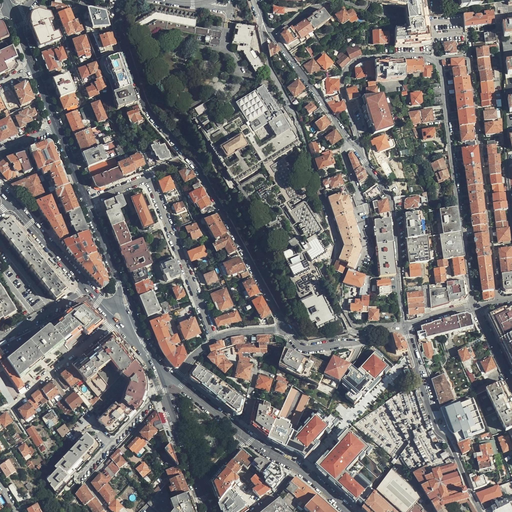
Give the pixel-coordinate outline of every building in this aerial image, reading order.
[(405,7),(374,0),(365,0),(384,4),(404,8),(405,17),(406,17),(405,7)] [(374,0),(405,7),(406,17),(407,21),(417,19),(426,18),(423,0),(374,0)] [(55,7),(59,14),(67,10),(68,5),(60,4),(53,3),(52,3),(52,6),(55,7)] [(197,13),(153,5),(152,6),(145,11),(133,18),(139,28),(141,32),(140,33),(140,32),(138,33),(142,40),(144,39),(143,38),(145,37),(145,38),(158,30),(193,37),(191,44),(204,46),(204,45),(207,45),(207,47),(217,49),(220,33),(206,30),(194,28),(197,13)] [(281,8),(273,5),(273,12),(275,12),(275,14),(284,15),(284,9),(281,8)] [(63,25),(71,22),(74,21),(70,9),(67,10),(59,14),(63,25)] [(312,16),(305,20),(312,31),(328,19),(321,9),(315,14),(314,13),(311,15),(312,16)] [(348,19),(354,15),(351,10),(346,13),(345,11),(343,12),(342,11),(341,11),(340,9),(335,13),(336,15),(335,16),(338,21),(340,24),(341,24),(342,25),(348,21),(348,19)] [(108,27),(105,13),(90,10),(86,10),(91,29),(108,27)] [(32,32),(38,47),(60,39),(57,32),(53,33),(49,21),(52,19),(50,13),(41,12),(38,11),(32,13),(31,15),(30,19),(29,22),(30,25),(32,32)] [(463,16),(464,28),(494,25),(493,13),(483,14),(483,16),(484,16),(485,19),(481,19),(481,17),(480,17),(476,17),(475,17),(476,20),(472,20),(472,17),(473,17),(473,15),(463,16)] [(290,26),(303,18),(302,15),(292,22),(289,24),(290,26)] [(417,19),(407,21),(407,27),(393,28),(393,47),(423,44),(430,43),(427,18),(426,18),(417,19)] [(74,21),(71,22),(75,33),(83,30),(79,19),(74,21)] [(312,31),(305,20),(292,29),(294,32),(300,40),(312,31)] [(75,33),(71,22),(63,25),(67,36),(75,33)] [(511,36),(511,23),(502,26),(504,38),(511,36)] [(251,45),(254,28),(235,25),(232,45),(237,46),(236,52),(240,53),(240,52),(243,53),(242,55),(254,74),(262,69),(251,50),(250,49),(250,48),(251,48),(251,45)] [(292,29),(291,27),(287,30),(285,27),(279,31),(278,32),(287,45),(296,39),(295,37),(295,36),(293,33),(294,32),(292,29)] [(99,37),(97,31),(91,32),(100,55),(105,54),(103,49),(115,45),(111,34),(99,37)] [(387,43),(386,33),(377,34),(377,32),(372,32),(373,45),(383,45),(383,43),(387,43)] [(476,48),(487,46),(487,43),(496,42),(495,33),(484,35),(484,42),(472,44),(472,48),(476,48)] [(88,49),(89,49),(85,37),(72,41),(76,53),(88,49)] [(456,54),(455,43),(444,44),(445,52),(449,52),(450,54),(456,54)] [(268,46),(270,57),(274,53),(275,54),(279,51),(276,46),(274,47),(271,44),(268,46)] [(496,47),(496,46),(496,45),(487,46),(476,48),(476,55),(477,61),(489,59),(487,48),(496,47)] [(15,58),(11,48),(0,53),(0,74),(8,71),(3,64),(15,58)] [(350,59),(352,59),(359,56),(360,56),(358,48),(351,51),(350,48),(346,50),(350,59)] [(53,50),(41,54),(49,73),(57,70),(61,68),(58,61),(65,59),(61,49),(54,52),(53,50)] [(90,56),(88,49),(76,53),(78,58),(81,56),(82,59),(90,56)] [(131,86),(120,53),(110,57),(104,60),(103,62),(103,63),(103,65),(107,72),(108,74),(110,74),(111,74),(113,78),(112,79),(114,84),(114,85),(117,91),(131,86)] [(332,65),(324,56),(317,62),(324,71),(332,65)] [(342,68),(346,65),(349,62),(348,60),(344,56),(337,63),(342,68)] [(489,67),(489,59),(477,61),(478,67),(478,71),(478,73),(479,73),(490,71),(489,67)] [(463,62),(463,60),(451,61),(451,62),(451,66),(452,70),(454,70),(463,69),(463,62)] [(310,74),(319,69),(312,61),(304,66),(310,74)] [(375,80),(403,80),(403,74),(403,62),(403,61),(373,62),(373,63),(374,77),(375,80)] [(403,62),(403,74),(412,73),(422,72),(422,67),(422,63),(403,62)] [(97,79),(101,77),(96,63),(86,67),(78,70),(82,79),(83,78),(84,79),(86,78),(86,77),(95,74),(97,79)] [(355,66),(352,69),(355,71),(356,78),(365,77),(364,63),(360,64),(357,64),(355,66)] [(364,63),(365,77),(374,77),(373,63),(364,63)] [(422,72),(422,77),(429,77),(429,71),(431,71),(431,67),(422,67),(422,72)] [(337,76),(340,76),(341,73),(336,68),(332,71),(337,76)] [(467,69),(463,69),(454,70),(454,74),(455,80),(465,79),(466,79),(468,78),(468,72),(467,69)] [(491,71),(490,71),(479,73),(480,84),(492,82),(491,71)] [(56,91),(59,99),(73,93),(74,93),(67,74),(53,80),(52,80),(56,91)] [(97,81),(94,83),(97,92),(106,88),(101,77),(97,79),(96,79),(97,81)] [(339,87),(339,80),(330,80),(330,79),(326,79),(325,88),(327,88),(327,94),(332,94),(332,91),(338,91),(339,87)] [(455,90),(456,96),(471,93),(470,86),(467,84),(466,84),(466,79),(465,79),(455,80),(454,80),(455,86),(455,90)] [(294,96),(295,96),(304,89),(300,84),(298,81),(290,87),(288,88),(294,96)] [(482,95),(494,93),(494,91),(493,90),(492,82),(480,84),(481,88),(482,95)] [(97,92),(94,83),(90,84),(91,87),(85,90),(89,98),(99,94),(97,92)] [(365,89),(366,97),(376,96),(375,88),(375,83),(367,83),(368,88),(371,88),(371,89),(365,89)] [(33,101),(26,85),(24,84),(14,89),(21,106),(33,101)] [(136,102),(131,86),(117,91),(113,93),(116,102),(115,103),(118,108),(124,106),(124,107),(136,102)] [(193,111),(188,114),(200,133),(199,134),(200,136),(202,135),(233,186),(250,214),(253,212),(277,251),(287,246),(288,249),(279,254),(291,279),(299,293),(302,291),(303,293),(303,294),(309,291),(311,295),(297,301),(309,325),(314,322),(315,324),(314,325),(316,330),(335,321),(332,316),(331,316),(330,314),(331,313),(322,295),(316,298),(315,296),(316,295),(315,293),(314,293),(313,290),(314,290),(313,289),(312,289),(311,288),(317,285),(314,277),(315,276),(316,277),(318,276),(314,268),(307,271),(306,269),(307,268),(301,255),(303,254),(310,264),(325,255),(314,238),(316,236),(317,237),(322,234),(304,203),(294,209),(294,210),(291,212),(287,206),(291,204),(292,207),(306,198),(283,160),(281,161),(275,165),(273,162),(299,146),(264,87),(235,105),(240,114),(225,123),(224,122),(220,125),(220,126),(218,127),(210,113),(209,113),(204,104),(194,110),(198,117),(196,118),(193,111)] [(440,87),(432,88),(433,96),(441,94),(440,87)] [(287,89),(285,90),(293,107),(299,103),(296,97),(294,98),(287,89)] [(346,91),(349,101),(357,98),(355,89),(346,91)] [(73,93),(59,99),(61,104),(63,109),(76,104),(73,93)] [(421,102),(419,93),(410,95),(411,104),(411,106),(417,105),(417,104),(420,104),(421,102)] [(458,118),(460,128),(472,126),(475,126),(473,113),(473,110),(471,98),(471,93),(456,96),(457,104),(458,112),(458,118)] [(481,99),(481,103),(495,101),(494,93),(482,95),(480,95),(481,99)] [(376,134),(380,132),(391,129),(387,116),(389,116),(386,107),(384,108),(379,95),(376,96),(366,97),(363,97),(366,106),(364,107),(370,124),(371,127),(373,126),(376,134)] [(434,106),(442,105),(441,97),(433,99),(434,106)] [(105,119),(98,101),(91,105),(97,122),(105,119)] [(339,112),(345,111),(342,102),(334,105),(334,102),(326,104),(334,114),(339,112)] [(315,109),(312,105),(311,106),(310,104),(304,108),(308,114),(315,109)] [(138,106),(138,105),(137,106),(131,108),(132,111),(126,114),(130,125),(141,121),(137,110),(139,109),(138,106)] [(22,113),(27,124),(31,122),(30,119),(35,116),(35,115),(34,111),(28,113),(27,111),(29,110),(27,106),(21,109),(22,113)] [(316,116),(323,112),(319,107),(313,112),(316,116)] [(370,124),(364,107),(361,108),(368,128),(370,127),(371,127),(370,124)] [(494,111),(493,108),(485,109),(486,119),(494,118),(494,111)] [(141,122),(146,120),(143,115),(139,109),(137,110),(141,121),(141,122)] [(410,123),(411,124),(419,123),(418,112),(410,113),(410,109),(406,110),(410,123)] [(432,121),(430,110),(421,112),(422,123),(432,121)] [(76,111),(66,115),(70,127),(74,135),(84,131),(76,111)] [(24,125),(27,124),(22,113),(18,114),(19,116),(15,118),(20,129),(25,127),(24,125)] [(315,123),(320,131),(329,124),(325,118),(324,116),(315,123)] [(0,122),(0,124),(7,138),(16,134),(8,119),(0,122)] [(485,136),(501,134),(500,123),(494,124),(484,125),(485,129),(485,136)] [(472,126),(460,128),(461,135),(461,142),(466,142),(466,147),(472,146),(476,145),(476,140),(474,141),(473,134),(472,126)] [(81,154),(97,147),(90,129),(84,131),(74,135),(80,151),(81,154)] [(433,138),(432,133),(433,133),(433,129),(422,130),(423,139),(433,138)] [(322,135),(324,138),(325,138),(327,140),(328,140),(332,145),(340,139),(334,132),(329,135),(327,131),(322,135)] [(394,146),(392,141),(385,143),(383,137),(374,140),(377,151),(387,148),(389,149),(393,148),(394,146)] [(27,150),(27,152),(27,154),(35,173),(37,172),(58,164),(51,145),(45,143),(27,150)] [(170,158),(167,151),(164,144),(159,146),(158,143),(151,146),(152,151),(153,151),(156,157),(157,156),(158,160),(161,161),(165,159),(166,160),(170,158)] [(308,145),(312,156),(318,154),(317,152),(321,150),(319,143),(315,145),(314,143),(308,145)] [(488,157),(496,156),(494,146),(487,146),(486,147),(486,148),(487,148),(487,151),(488,157)] [(104,161),(98,147),(97,147),(81,154),(85,164),(87,168),(104,161)] [(463,156),(464,159),(479,157),(478,148),(462,150),(463,156)] [(333,154),(331,150),(328,151),(321,153),(322,158),(315,160),(318,169),(333,164),(332,159),(330,159),(329,155),(333,154)] [(149,169),(157,165),(151,152),(143,155),(149,169)] [(135,156),(130,158),(130,159),(134,169),(144,165),(139,153),(135,155),(135,156)] [(24,154),(15,157),(21,170),(23,174),(31,171),(24,154)] [(351,154),(348,155),(354,172),(360,168),(358,164),(356,161),(351,154)] [(489,162),(489,168),(499,167),(500,167),(499,156),(496,156),(488,157),(489,162)] [(5,159),(11,167),(15,173),(21,170),(15,157),(12,157),(5,159)] [(464,159),(465,168),(480,166),(479,157),(464,159)] [(0,172),(2,174),(11,167),(5,159),(0,163),(0,172)] [(110,159),(104,161),(87,168),(94,187),(100,189),(110,185),(119,181),(118,178),(113,166),(110,159)] [(113,166),(118,178),(135,171),(134,169),(130,159),(120,163),(113,166)] [(432,162),(438,181),(443,179),(448,178),(442,159),(432,162)] [(388,160),(382,162),(386,173),(392,171),(388,160)] [(50,194),(52,194),(54,192),(67,187),(58,164),(37,172),(39,178),(43,176),(50,194)] [(362,171),(365,169),(363,166),(360,168),(354,172),(359,182),(366,177),(364,174),(362,171)] [(466,178),(468,188),(482,186),(480,166),(465,168),(466,178)] [(11,167),(2,174),(7,180),(11,177),(12,178),(16,175),(15,173),(11,167)] [(499,167),(489,168),(489,171),(490,176),(500,175),(499,167)] [(186,171),(186,170),(179,173),(184,183),(194,177),(191,171),(189,172),(186,171)] [(500,175),(490,176),(490,182),(491,186),(501,185),(500,175)] [(24,187),(26,190),(39,185),(35,176),(12,186),(16,190),(24,187)] [(341,185),(338,176),(328,180),(328,179),(322,181),(324,185),(329,183),(331,188),(341,185)] [(158,181),(163,193),(174,188),(169,177),(158,181)] [(378,200),(385,199),(385,196),(376,184),(364,193),(367,198),(369,197),(372,200),(376,197),(378,200)] [(39,185),(26,190),(32,198),(42,193),(39,185)] [(469,193),(470,204),(484,202),(483,197),(482,190),(482,186),(468,188),(469,193)] [(493,190),(494,195),(503,194),(502,186),(492,187),(492,190),(493,190)] [(59,199),(65,215),(77,211),(67,187),(54,192),(57,199),(59,199)] [(339,188),(341,193),(343,198),(346,197),(348,196),(344,187),(339,188)] [(343,248),(338,260),(345,263),(346,264),(345,267),(349,269),(352,270),(360,250),(357,240),(358,240),(355,228),(350,213),(349,213),(347,205),(349,205),(346,197),(343,198),(341,193),(327,198),(336,225),(343,247),(343,248)] [(153,224),(141,194),(130,198),(143,228),(153,224)] [(494,195),(493,195),(493,199),(494,204),(505,203),(504,194),(503,194),(494,195)] [(111,228),(122,223),(118,212),(117,209),(125,205),(121,196),(106,203),(105,205),(107,212),(105,213),(111,228)] [(205,196),(196,202),(201,211),(204,210),(206,214),(213,211),(205,196)] [(418,202),(418,197),(406,199),(405,199),(404,200),(404,204),(403,204),(404,208),(410,208),(416,208),(416,203),(418,202)] [(50,198),(36,203),(47,222),(57,217),(50,198)] [(388,212),(386,200),(377,202),(376,201),(372,202),(375,213),(379,213),(379,214),(388,212)] [(176,215),(185,211),(182,202),(173,206),(172,208),(173,210),(174,210),(175,210),(176,215)] [(471,210),(472,217),(485,215),(484,202),(470,204),(471,210)] [(505,203),(494,204),(494,208),(494,212),(505,211),(506,210),(505,203)] [(457,220),(455,207),(440,210),(443,234),(444,234),(459,232),(457,220)] [(75,237),(86,233),(77,211),(65,215),(62,216),(71,239),(75,237)] [(505,211),(494,212),(495,217),(496,223),(506,221),(505,211)] [(181,224),(192,221),(190,212),(179,215),(181,224)] [(404,221),(406,240),(423,237),(420,212),(403,215),(404,221)] [(204,220),(214,239),(219,237),(225,233),(215,215),(210,218),(204,220)] [(472,221),(473,227),(486,226),(485,215),(472,217),(472,221)] [(57,217),(47,222),(59,241),(67,237),(59,217),(57,217)] [(395,275),(389,219),(373,221),(376,257),(372,258),(373,265),(377,264),(378,277),(380,277),(388,276),(395,275)] [(2,223),(0,223),(0,230),(22,259),(56,301),(61,297),(60,295),(65,292),(62,289),(63,288),(11,222),(10,223),(8,220),(3,224),(2,223)] [(506,221),(496,223),(496,226),(497,231),(508,229),(507,221),(506,221)] [(119,248),(130,243),(122,223),(111,228),(115,239),(119,248)] [(201,237),(196,224),(186,228),(188,236),(190,235),(192,240),(201,237)] [(474,231),(475,236),(487,234),(486,226),(473,227),(474,231)] [(508,229),(497,231),(497,232),(497,239),(498,243),(510,241),(508,229)] [(448,259),(449,259),(452,259),(462,257),(461,245),(459,232),(444,234),(448,256),(448,259)] [(76,262),(94,255),(86,233),(75,237),(77,242),(73,243),(71,239),(61,243),(76,262)] [(228,254),(235,250),(225,233),(219,237),(220,239),(219,239),(220,241),(212,245),(215,251),(224,247),(228,254)] [(476,244),(476,251),(489,249),(487,234),(475,236),(476,244)] [(409,265),(430,262),(433,262),(429,236),(423,237),(406,240),(409,265)] [(141,240),(140,239),(130,243),(119,248),(124,261),(146,252),(141,240)] [(193,247),(186,250),(191,262),(193,261),(206,255),(203,247),(194,250),(193,247)] [(499,252),(500,261),(511,259),(510,247),(499,249),(499,252)] [(477,255),(478,259),(490,257),(489,249),(476,251),(477,255)] [(151,265),(146,252),(124,261),(129,274),(143,268),(151,265)] [(106,284),(94,255),(76,262),(101,289),(106,284)] [(166,282),(180,276),(172,256),(164,260),(165,263),(160,265),(166,282)] [(462,257),(452,259),(455,276),(464,275),(463,268),(462,257)] [(490,257),(478,259),(481,277),(483,293),(494,291),(490,257)] [(245,269),(239,258),(235,260),(223,264),(228,275),(239,272),(245,269)] [(511,259),(500,261),(501,268),(502,275),(511,274),(511,259)] [(345,263),(338,260),(337,260),(333,269),(341,273),(345,263)] [(438,268),(444,267),(447,267),(446,260),(437,261),(438,268)] [(420,277),(419,267),(409,267),(410,278),(420,277)] [(434,269),(434,276),(445,275),(444,267),(438,268),(434,269)] [(134,285),(146,280),(148,279),(143,268),(129,274),(132,280),(134,285)] [(348,300),(348,305),(350,305),(350,309),(351,311),(367,312),(367,306),(368,295),(369,280),(371,278),(358,273),(352,270),(349,269),(346,275),(343,283),(359,288),(360,287),(361,287),(362,287),(363,288),(362,301),(348,300)] [(218,280),(214,270),(202,275),(207,285),(218,280)] [(511,274),(502,275),(504,290),(506,292),(511,292),(511,291),(511,274)] [(444,284),(444,283),(444,281),(445,281),(445,275),(434,276),(436,285),(444,284)] [(388,276),(380,277),(381,282),(376,283),(377,288),(378,288),(379,294),(390,293),(389,287),(390,287),(388,276)] [(242,284),(245,290),(254,285),(251,279),(242,284)] [(139,297),(151,292),(150,289),(151,289),(149,282),(147,283),(146,280),(134,285),(137,292),(139,297)] [(465,285),(465,281),(448,282),(444,283),(444,284),(445,284),(448,302),(451,301),(451,302),(456,301),(456,300),(460,300),(460,301),(464,300),(467,296),(465,285)] [(431,309),(448,304),(448,302),(445,284),(444,284),(436,285),(431,285),(429,286),(430,305),(431,309)] [(258,294),(258,293),(254,285),(245,290),(249,297),(258,294)] [(422,292),(423,303),(423,309),(431,309),(430,305),(429,286),(407,287),(407,293),(422,292)] [(15,312),(0,287),(0,319),(2,318),(3,320),(15,312)] [(184,295),(182,290),(181,290),(178,289),(177,287),(172,288),(176,298),(176,299),(184,296),(184,295)] [(214,303),(228,297),(225,289),(211,295),(214,303)] [(494,296),(494,291),(483,293),(484,299),(488,299),(493,298),(494,296)] [(159,312),(151,292),(139,297),(140,301),(143,307),(147,317),(159,312)] [(407,293),(408,304),(423,303),(422,292),(407,293)] [(228,297),(214,303),(218,311),(232,306),(228,297)] [(265,306),(261,298),(251,303),(252,305),(251,305),(250,304),(244,308),(246,312),(254,308),(255,308),(256,310),(264,307),(265,306)] [(164,313),(170,311),(166,301),(159,303),(164,313)] [(410,314),(410,320),(417,318),(417,314),(424,313),(423,309),(423,303),(408,304),(409,314),(410,314)] [(79,306),(63,315),(65,317),(51,328),(63,343),(80,330),(85,335),(95,327),(97,324),(95,322),(98,319),(84,307),(79,306)] [(272,318),(265,306),(264,307),(256,310),(261,318),(262,319),(265,318),(267,320),(272,318)] [(511,334),(511,306),(507,307),(492,310),(489,316),(501,340),(511,334)] [(377,321),(377,311),(369,310),(368,321),(375,321),(377,321)] [(236,311),(227,315),(231,323),(237,322),(240,321),(236,311)] [(231,323),(227,315),(214,320),(217,327),(231,323)] [(416,329),(419,341),(427,339),(473,328),(471,317),(467,315),(443,321),(443,322),(435,323),(435,324),(422,327),(416,329)] [(149,323),(157,343),(168,339),(165,332),(166,331),(163,323),(168,321),(166,316),(149,323)] [(198,333),(192,319),(179,325),(182,335),(184,339),(198,333)] [(49,326),(6,360),(19,379),(63,344),(51,328),(49,326)] [(396,355),(407,352),(406,348),(407,348),(407,347),(406,347),(405,343),(405,342),(404,341),(401,337),(399,335),(397,334),(390,333),(392,340),(396,355)] [(511,334),(501,340),(511,363),(511,334)] [(109,388),(133,362),(134,361),(115,336),(109,336),(99,344),(83,357),(109,388)] [(159,349),(165,358),(170,353),(173,350),(172,345),(177,343),(175,336),(168,339),(157,343),(159,349)] [(231,338),(232,345),(236,344),(244,343),(243,337),(238,337),(231,338)] [(427,339),(419,341),(420,345),(422,345),(424,352),(423,353),(424,357),(425,357),(426,357),(428,359),(432,358),(435,356),(434,355),(436,355),(434,350),(433,350),(431,343),(429,343),(429,342),(428,342),(427,339)] [(211,353),(227,348),(225,340),(217,343),(217,344),(214,345),(215,346),(210,348),(210,349),(211,353)] [(499,341),(511,367),(511,363),(501,340),(499,341)] [(249,353),(260,353),(260,344),(248,345),(243,345),(237,346),(238,353),(245,353),(245,352),(249,352),(249,353)] [(260,344),(260,353),(269,353),(268,348),(266,348),(266,345),(260,344)] [(170,353),(165,358),(174,368),(178,368),(185,357),(180,346),(173,350),(170,353)] [(470,347),(458,353),(463,362),(475,357),(470,347)] [(0,378),(0,358),(3,357),(0,351),(0,390),(5,398),(7,403),(8,404),(14,401),(0,378)] [(278,368),(318,387),(320,383),(327,367),(309,358),(307,362),(283,351),(278,368)] [(216,352),(212,354),(209,358),(211,361),(214,364),(215,364),(225,373),(232,366),(221,356),(222,355),(219,353),(218,354),(217,353),(216,352)] [(343,377),(341,381),(351,391),(347,395),(356,403),(365,393),(367,394),(371,390),(369,389),(371,387),(388,367),(383,363),(384,361),(375,353),(365,364),(367,366),(359,374),(351,367),(348,371),(350,373),(346,379),(343,377)] [(496,369),(488,353),(482,356),(483,358),(475,362),(480,371),(483,369),(485,373),(496,369)] [(98,399),(109,388),(83,357),(71,367),(80,378),(85,383),(98,399)] [(340,382),(343,377),(350,367),(332,357),(327,367),(320,383),(336,390),(340,382)] [(19,379),(6,360),(1,363),(0,365),(19,391),(24,388),(23,386),(19,379)] [(191,381),(236,416),(242,414),(245,400),(245,399),(234,390),(234,389),(202,367),(199,364),(200,362),(199,361),(196,365),(197,366),(190,375),(191,381)] [(142,393),(146,387),(144,382),(141,371),(137,367),(137,366),(133,362),(109,388),(98,399),(88,410),(92,412),(93,411),(97,414),(96,417),(97,419),(98,421),(102,425),(102,424),(106,427),(105,429),(106,429),(108,431),(111,431),(114,428),(115,429),(119,424),(119,423),(125,416),(127,418),(134,411),(135,412),(136,411),(137,410),(139,403),(140,404),(142,399),(144,393),(142,393)] [(236,378),(249,380),(251,368),(251,366),(239,364),(237,371),(235,371),(234,371),(233,376),(236,376),(236,378)] [(474,378),(469,366),(465,368),(470,380),(474,378)] [(75,392),(82,402),(87,408),(91,405),(74,383),(80,378),(71,367),(60,375),(69,387),(70,386),(75,392)] [(406,381),(412,380),(409,369),(403,371),(406,381)] [(69,387),(60,375),(57,378),(66,389),(69,387)] [(444,375),(442,375),(435,378),(436,383),(435,383),(439,394),(437,395),(441,408),(448,405),(454,402),(450,391),(446,380),(444,375)] [(271,380),(267,379),(259,377),(256,388),(269,391),(271,380)] [(58,393),(61,397),(64,394),(54,381),(51,383),(58,393)] [(506,387),(503,382),(489,389),(486,390),(505,431),(508,431),(511,429),(511,401),(511,399),(509,399),(504,388),(506,387)] [(58,393),(51,383),(41,391),(48,401),(58,393)] [(284,393),(286,388),(286,385),(278,383),(276,391),(284,393)] [(486,390),(489,389),(487,384),(475,389),(477,394),(486,390)] [(34,410),(48,401),(41,391),(40,389),(30,396),(31,398),(28,401),(29,403),(34,410)] [(75,392),(64,401),(72,410),(82,402),(75,392)] [(64,401),(62,398),(56,403),(66,415),(72,410),(64,401)] [(268,440),(275,425),(280,413),(281,411),(266,405),(256,401),(255,404),(251,423),(254,425),(252,426),(255,429),(254,430),(268,440)] [(25,419),(35,412),(34,410),(29,403),(18,410),(25,419)] [(444,414),(451,411),(448,405),(441,408),(444,414)] [(451,411),(444,414),(448,423),(468,414),(464,405),(451,411)] [(13,415),(9,410),(4,411),(5,413),(4,414),(2,411),(0,411),(0,421),(4,427),(11,421),(9,418),(13,415)] [(95,416),(88,410),(79,419),(68,431),(64,435),(72,442),(88,426),(93,426),(98,429),(101,426),(96,421),(95,416)] [(158,415),(156,410),(145,422),(148,425),(150,427),(152,425),(154,423),(160,420),(158,415)] [(282,411),(280,413),(290,422),(292,420),(282,411)] [(58,422),(51,412),(42,418),(49,428),(58,422)] [(286,449),(294,432),(289,427),(291,425),(289,423),(290,422),(280,413),(275,425),(268,440),(285,450),(285,449),(286,449)] [(294,432),(286,449),(292,452),(302,456),(305,459),(318,444),(320,442),(318,439),(324,432),(323,431),(326,428),(329,432),(334,426),(332,425),(336,421),(330,416),(327,420),(320,414),(318,417),(316,415),(314,418),(312,416),(311,418),(313,419),(298,436),(294,432)] [(164,430),(160,420),(154,423),(154,425),(154,427),(156,429),(158,429),(159,432),(164,430)] [(148,425),(145,422),(136,431),(140,434),(148,425)] [(497,424),(497,429),(493,429),(493,433),(502,433),(502,424),(497,424)] [(68,431),(64,425),(57,430),(62,437),(64,435),(68,431)] [(148,425),(140,434),(147,441),(148,442),(152,438),(157,433),(150,427),(148,425)] [(33,426),(26,430),(44,460),(50,456),(33,426)] [(336,438),(338,440),(346,432),(344,430),(338,436),(336,438)] [(147,441),(140,434),(136,431),(133,435),(136,438),(128,448),(135,455),(140,449),(137,446),(142,439),(145,442),(147,441)] [(341,473),(344,470),(343,470),(354,458),(356,460),(358,458),(362,454),(363,455),(365,453),(368,449),(358,440),(357,441),(346,431),(346,432),(338,440),(337,442),(339,444),(341,446),(333,455),(331,453),(329,455),(324,460),(322,458),(314,467),(335,486),(336,485),(329,480),(333,475),(336,477),(336,478),(337,479),(338,477),(337,476),(340,473),(341,473)] [(12,438),(17,445),(22,441),(17,434),(12,438)] [(74,470),(88,455),(89,456),(93,452),(92,451),(95,448),(95,444),(93,442),(92,442),(89,439),(89,438),(85,435),(78,443),(54,467),(57,469),(46,480),(59,493),(66,485),(66,484),(68,482),(69,480),(67,478),(70,474),(70,473),(73,469),(74,470)] [(511,450),(508,438),(504,439),(503,437),(499,438),(504,452),(511,450)] [(470,445),(469,440),(457,445),(462,455),(469,452),(466,447),(470,445)] [(30,453),(24,444),(18,448),(23,457),(30,453)] [(127,449),(123,444),(119,449),(123,453),(127,449)] [(341,446),(339,444),(331,453),(333,455),(341,446)] [(480,453),(475,454),(476,458),(479,471),(486,469),(487,471),(490,471),(490,469),(491,468),(490,462),(489,462),(487,457),(492,456),(489,444),(479,446),(480,453)] [(164,451),(177,466),(178,466),(169,445),(164,451)] [(120,456),(123,453),(119,449),(110,458),(118,468),(125,463),(120,456)] [(225,469),(234,477),(241,469),(243,467),(247,471),(255,462),(254,462),(242,451),(235,459),(225,469)] [(111,478),(120,470),(118,468),(110,458),(107,462),(109,465),(104,468),(109,475),(111,478)] [(344,470),(346,472),(356,460),(354,458),(343,470),(344,470)] [(255,462),(247,471),(259,481),(262,478),(270,467),(271,466),(260,459),(255,462)] [(432,504),(462,495),(466,494),(465,490),(459,475),(455,464),(452,465),(449,459),(445,461),(446,464),(429,469),(427,465),(413,473),(432,504)] [(15,471),(7,460),(0,464),(0,467),(6,477),(15,471)] [(136,470),(142,477),(149,472),(147,468),(144,463),(136,470)] [(374,492),(394,511),(429,511),(416,501),(420,497),(420,495),(394,471),(396,468),(394,464),(386,475),(374,492)] [(177,466),(167,470),(171,481),(182,476),(178,466),(177,466)] [(280,471),(274,468),(272,470),(270,467),(262,478),(259,481),(271,490),(272,491),(282,479),(280,471)] [(231,490),(239,481),(234,477),(225,469),(220,475),(218,478),(214,482),(214,489),(219,504),(231,490)] [(346,472),(344,470),(341,473),(340,473),(337,476),(338,477),(337,479),(336,478),(336,477),(333,475),(329,480),(336,485),(337,487),(343,491),(342,492),(347,497),(356,504),(357,502),(359,500),(361,502),(363,503),(364,505),(373,493),(371,491),(369,489),(369,488),(358,478),(355,475),(352,478),(346,472)] [(247,471),(240,480),(259,498),(271,490),(259,481),(247,471)] [(98,492),(99,491),(105,485),(104,483),(107,480),(100,474),(92,483),(98,492)] [(476,478),(475,476),(472,477),(472,475),(469,476),(474,488),(474,490),(486,485),(483,476),(476,478)] [(182,476),(171,481),(177,499),(189,495),(185,484),(182,476)] [(360,476),(358,478),(369,488),(371,486),(360,476)] [(284,491),(305,510),(315,498),(317,497),(315,495),(306,487),(295,478),(294,479),(284,491)] [(162,482),(154,491),(156,494),(164,486),(165,485),(162,482)] [(105,485),(99,491),(108,504),(111,502),(116,497),(107,485),(105,484),(105,485)] [(504,485),(477,494),(481,503),(507,494),(511,507),(511,486),(506,489),(504,485)] [(84,505),(87,503),(92,499),(83,486),(75,494),(84,505)] [(164,486),(156,494),(148,502),(150,504),(158,511),(195,511),(192,504),(189,495),(177,499),(171,502),(164,486)] [(245,511),(249,510),(231,490),(219,504),(222,511),(245,511)] [(303,511),(305,510),(284,491),(279,497),(278,497),(281,500),(291,511),(303,511)] [(394,511),(374,492),(367,501),(361,509),(364,511),(394,511)] [(432,504),(436,511),(448,511),(447,509),(446,505),(468,498),(467,496),(466,494),(462,495),(432,504)] [(92,511),(100,511),(102,511),(103,510),(94,498),(92,499),(87,503),(93,511),(92,511)] [(322,504),(321,503),(315,498),(305,510),(307,511),(331,511),(325,507),(323,505),(322,504)] [(447,509),(448,511),(476,511),(468,498),(446,505),(447,509)] [(291,511),(281,500),(269,509),(265,511),(291,511)] [(111,502),(108,504),(106,506),(108,507),(109,506),(110,507),(109,508),(113,511),(116,511),(118,511),(122,507),(116,501),(113,504),(111,502)]
